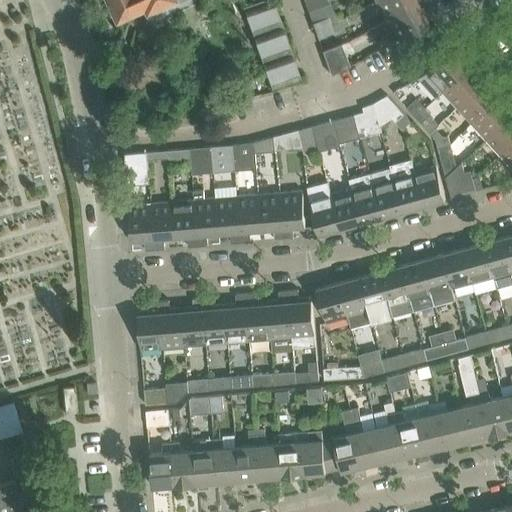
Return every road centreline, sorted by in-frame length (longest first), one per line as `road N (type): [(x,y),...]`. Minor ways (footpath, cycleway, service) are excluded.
road 1 (residential): [(110,278),(309,263),(511,206)]
road 2 (residential): [(127,511),(110,278)]
road 3 (residential): [(97,140),(176,139),(301,117)]
road 4 (residential): [(324,110),(408,71),(485,3)]
road 5 (residential): [(333,511),(511,471)]
road 6 (residential): [(97,140),(59,0)]
road 7 (residential): [(110,278),(97,140)]
